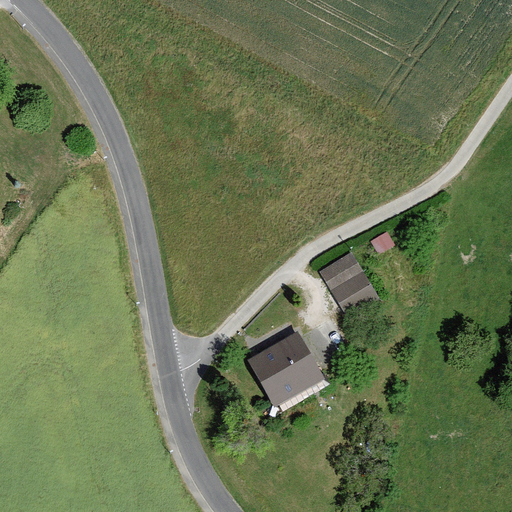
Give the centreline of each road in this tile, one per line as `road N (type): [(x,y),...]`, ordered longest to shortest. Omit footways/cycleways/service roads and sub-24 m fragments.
road 1 (residential): [(170,377),(202,359),(306,254),(422,196),(511,90)]
road 2 (residential): [(170,377),(130,171),(99,95),(20,0)]
road 3 (residential): [(228,511),(186,439),(170,377)]
